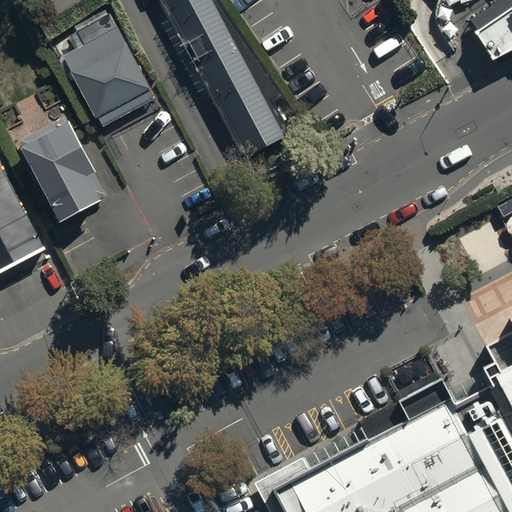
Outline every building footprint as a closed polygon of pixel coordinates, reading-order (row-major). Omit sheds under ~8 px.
[(290,147),(210,0),(159,0),(250,169),(290,147)] [(511,0),(507,0),(509,3),(470,27),(474,45),(495,59),(511,49),(511,0)] [(157,107),(110,20),(58,48),(104,135),(157,107)] [(25,151),(64,225),(104,204),(92,180),(99,176),(67,115),(22,139),(28,150),(25,151)] [(0,282),(50,258),(0,163),(0,282)] [(363,446),(275,492),(285,511),(511,511),(511,333),(486,347),(494,362),(483,368),(491,382),(474,391),(454,401),(411,421),(370,442),(363,446)]
